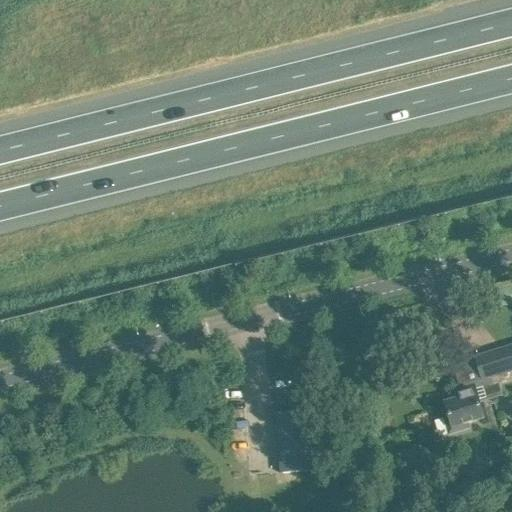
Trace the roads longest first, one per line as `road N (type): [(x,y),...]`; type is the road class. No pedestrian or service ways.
road 1 (motorway): [(511,20),(0,149)]
road 2 (motorway): [(0,205),(511,77)]
road 3 (tertiary): [(0,381),(511,263)]
road 4 (unknown): [(237,327),(269,451)]
